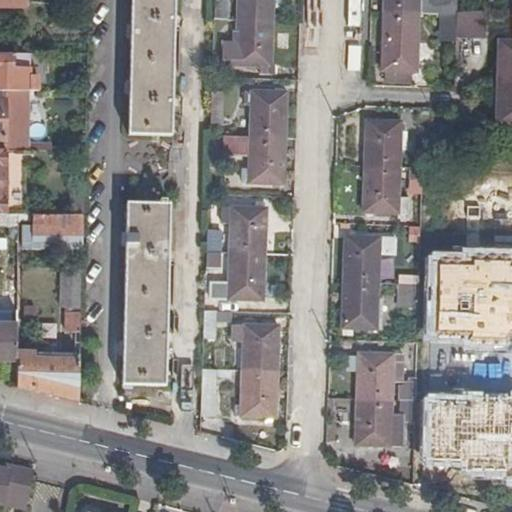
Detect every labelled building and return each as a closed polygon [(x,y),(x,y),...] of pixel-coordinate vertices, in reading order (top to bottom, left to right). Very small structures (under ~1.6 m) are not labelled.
[(28,0),(0,0),(0,9),(29,9),(28,0)] [(136,0),(132,136),(174,137),(177,0),(136,0)] [(217,0),(217,18),(229,19),(230,0),(217,0)] [(242,0),(242,19),(276,20),(276,0),(242,0)] [(390,0),(390,15),(425,16),(448,13),(461,11),(461,0),(390,0)] [(473,10),(461,11),(461,17),(461,34),(491,35),(492,8),(473,10)] [(425,16),(390,15),(388,72),(408,73),(422,73),(425,16)] [(447,36),(461,36),(461,34),(461,17),(448,16),(447,36)] [(276,20),(242,19),(241,48),(225,48),(224,66),(263,66),(274,67),(276,20)] [(18,65),(18,55),(0,54),(0,91),(9,92),(32,92),(44,92),(44,75),(36,75),(36,65),(18,65)] [(408,73),(388,72),(388,81),(408,82),(408,73)] [(511,124),(511,83),(505,83),(503,124),(511,124)] [(255,138),(289,138),(290,92),(250,91),(249,104),(256,104),(255,138)] [(32,102),(32,92),(9,92),(9,102),(32,102)] [(215,95),(214,125),(225,125),(226,95),(215,95)] [(0,141),(9,142),(9,102),(0,102),(0,141)] [(0,152),(27,152),(28,152),(32,102),(9,102),(9,142),(0,141),(0,152)] [(372,122),(370,169),(404,169),(406,122),(372,122)] [(457,148),(458,123),(443,123),(443,131),(437,131),(437,148),(457,148)] [(223,166),(224,137),(214,136),(212,166),(223,166)] [(287,185),(289,138),(255,138),(227,137),(227,154),(254,155),(253,172),(247,172),(246,184),(287,185)] [(27,217),(27,152),(0,152),(0,216),(19,217),(27,217)] [(426,169),(427,159),(416,159),(415,169),(426,169)] [(404,169),(370,169),(368,214),(402,215),(402,214),(403,194),(404,169)] [(426,194),(426,169),(415,169),(415,193),(426,194)] [(403,194),(402,214),(414,214),(414,194),(403,194)] [(126,386),(168,387),(172,203),(130,202),(126,386)] [(235,223),(234,254),(268,255),(269,208),(226,208),(226,223),(235,223)] [(85,247),(86,216),(34,217),(34,229),(19,229),(19,246),(85,247)] [(225,254),(226,230),(210,228),(210,252),(221,254),(223,254),(225,254)] [(383,285),(385,253),(403,254),(403,239),(351,239),(350,284),(383,285)] [(221,311),(223,254),(221,254),(210,252),(209,271),(207,313),(221,314),(221,311)] [(268,255),(234,254),(233,285),(224,285),(224,301),(267,302),(268,255)] [(83,310),(83,270),(62,270),(63,309),(83,310)] [(383,285),(350,284),(350,330),(381,331),(383,285)] [(83,332),(83,313),(69,313),(69,332),(83,332)] [(221,314),(207,313),(206,339),(220,340),(220,322),(221,314)] [(235,323),(236,314),(221,314),(220,322),(235,323)] [(17,352),(18,327),(0,326),(0,365),(17,367),(17,352)] [(249,342),(249,326),(237,326),(237,342),(249,342)] [(248,372),(280,373),(280,327),(249,326),(249,342),(248,372)] [(22,388),(82,403),(83,354),(74,354),(74,361),(35,359),(35,353),(22,352),(22,388)] [(364,355),(362,403),(397,404),(397,391),(398,368),(411,368),(411,357),(364,355)] [(236,381),(236,372),(206,371),(203,419),(221,420),(222,399),(213,399),(214,381),(236,381)] [(279,422),(280,373),(248,372),(246,421),(279,422)] [(397,404),(362,403),(361,446),(408,449),(410,416),(397,416),(397,404)] [(0,502),(25,508),(32,468),(0,462),(0,502)]
